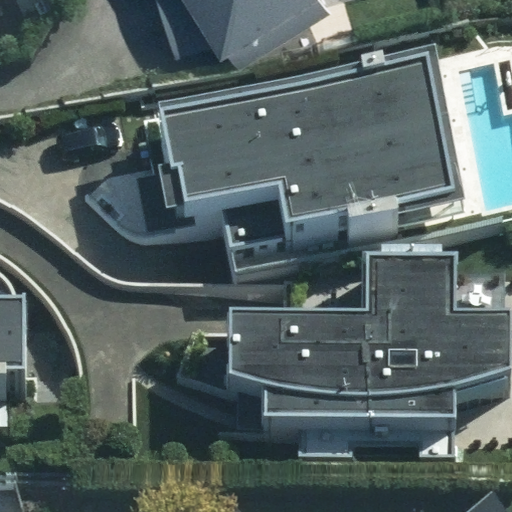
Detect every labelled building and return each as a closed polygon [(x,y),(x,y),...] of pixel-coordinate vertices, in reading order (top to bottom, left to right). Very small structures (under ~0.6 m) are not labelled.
[(19,0),(0,0),(0,17),(22,6),(19,0)] [(202,0),(231,48),(314,0),(202,0)] [(183,246),(231,237),(240,290),(465,249),(435,89),(163,138),(183,246)] [(461,462),(462,417),(510,419),(511,356),(454,355),(455,295),(373,293),(372,354),(235,351),(234,413),(271,414),(270,458),(461,462)] [(0,409),(25,409),(24,337),(0,337),(0,409)] [(508,511),(490,488),(458,511),(508,511)]
